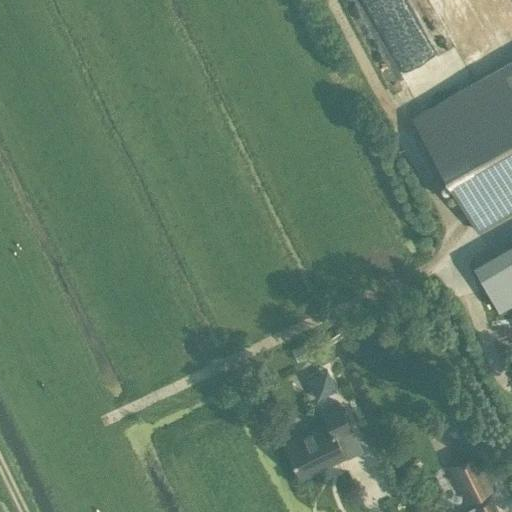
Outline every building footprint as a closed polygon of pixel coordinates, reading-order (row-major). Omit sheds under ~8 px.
[(511,57),(411,116),(426,142),(475,229),(511,207),(511,57)] [(511,241),(472,265),(497,310),(508,304),(511,310),(511,241)] [(431,318),(422,323),(427,332),(436,326),(431,318)] [(443,328),(433,334),(437,341),(447,335),(443,328)] [(302,344),(291,349),(297,360),(307,355),(302,344)] [(326,369),(307,378),(316,398),(336,388),(326,369)] [(334,436),(349,428),(336,401),(319,409),(325,421),(282,442),(299,475),(343,454),(334,436)] [(465,502),(492,488),(474,454),(447,468),(465,502)] [(496,511),(489,498),(462,511),(496,511)]
